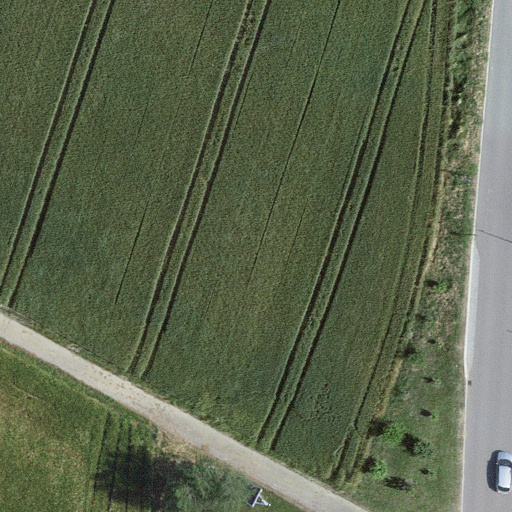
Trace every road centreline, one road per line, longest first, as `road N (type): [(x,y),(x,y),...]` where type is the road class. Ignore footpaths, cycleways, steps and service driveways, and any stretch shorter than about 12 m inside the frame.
road 1 (track): [(333,511),(0,331)]
road 2 (tertiary): [(511,148),(492,511)]
